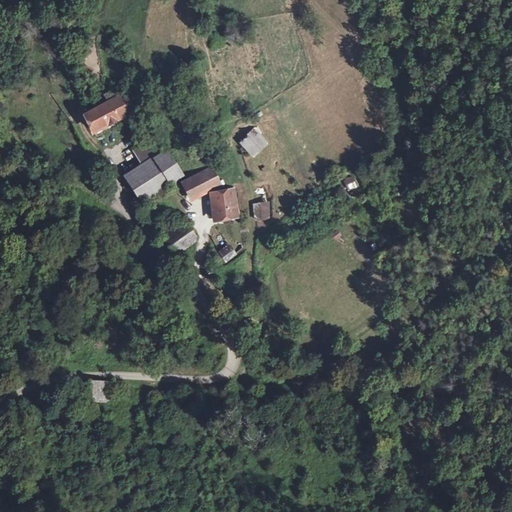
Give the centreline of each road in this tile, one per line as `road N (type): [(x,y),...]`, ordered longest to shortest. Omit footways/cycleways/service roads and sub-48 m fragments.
road 1 (track): [(292,335),(251,293),(248,188),(229,121),(273,98),(285,80),(296,53),(291,27)]
road 2 (unclassified): [(0,394),(98,371),(222,376),(232,367),(231,350),(195,286)]
